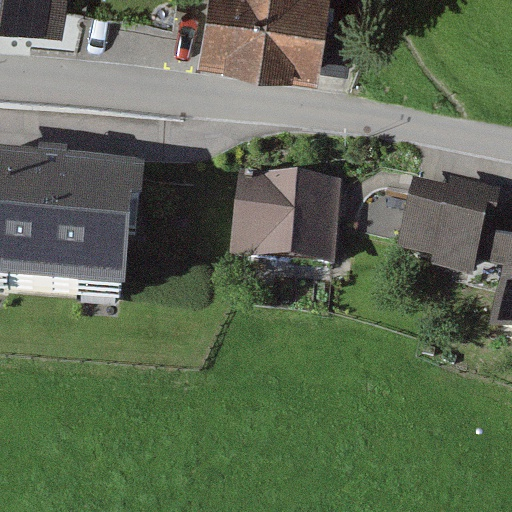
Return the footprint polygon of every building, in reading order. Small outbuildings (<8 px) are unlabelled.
[(90,0),(0,0),(0,23),(86,34),(90,0)] [(358,0),(238,0),(230,64),(348,79),(358,0)] [(142,174),(0,164),(0,290),(134,299),(142,174)] [(355,188),(253,187),(252,276),(354,278),(355,188)] [(511,205),(434,192),(420,272),(511,288),(511,324),(508,346),(511,346),(511,205)]
